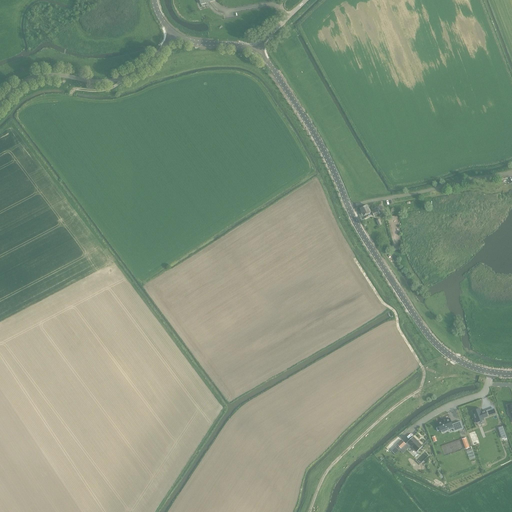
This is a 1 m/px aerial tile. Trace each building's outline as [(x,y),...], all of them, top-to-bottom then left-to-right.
[(370,213),(370,212),(371,212),(368,206),(367,207),(367,206),(361,208),(364,216),(370,213)] [(380,214),(379,212),(382,211),(380,206),(377,207),(378,209),(372,212),(374,217),(380,214)] [(481,408),(472,411),(476,423),(484,420),(484,418),(488,417),(485,411),(482,412),(481,408)] [(439,427),(436,428),(437,431),(440,431),(441,431),(448,428),(449,431),(453,429),(454,432),(463,429),(460,422),(452,424),(450,419),(446,420),(442,422),(437,423),(439,427)] [(407,443),(417,452),(423,446),(413,437),(407,443)]
